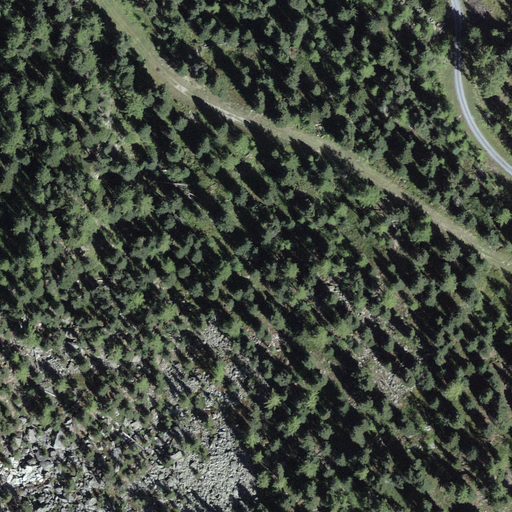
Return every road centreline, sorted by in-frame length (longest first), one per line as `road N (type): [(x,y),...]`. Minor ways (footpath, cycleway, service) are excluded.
road 1 (track): [(108,0),(167,83),(231,119),(362,172),(511,266)]
road 2 (track): [(511,162),(459,109),(462,55),(444,0)]
